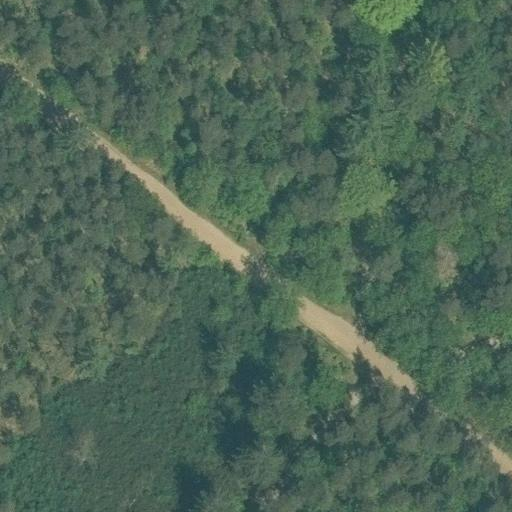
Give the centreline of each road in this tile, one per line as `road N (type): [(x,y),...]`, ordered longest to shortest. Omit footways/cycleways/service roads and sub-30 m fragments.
road 1 (track): [(0,75),(400,386)]
road 2 (track): [(412,0),(378,191)]
road 3 (track): [(259,511),(369,365)]
road 4 (track): [(378,191),(353,350)]
road 5 (track): [(400,386),(511,474)]
road 6 (track): [(511,339),(418,367),(400,386)]
